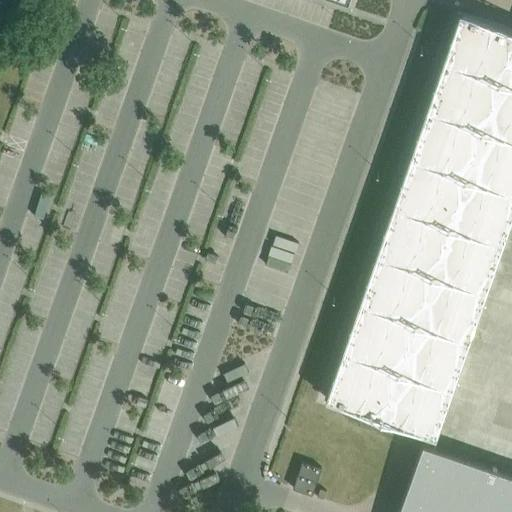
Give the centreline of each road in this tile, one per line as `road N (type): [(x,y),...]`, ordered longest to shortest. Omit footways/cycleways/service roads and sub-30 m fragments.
road 1 (unclassified): [(74,511),(242,16)]
road 2 (unclassified): [(1,487),(166,0)]
road 3 (unclassified): [(152,511),(316,40)]
road 4 (unclassified): [(390,64),(232,511)]
road 5 (unclassified): [(87,0),(0,249)]
